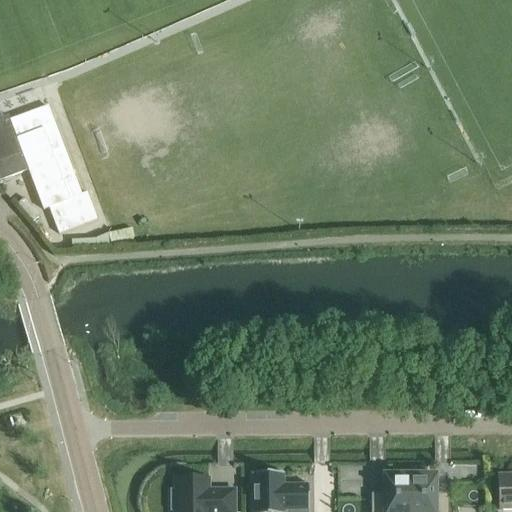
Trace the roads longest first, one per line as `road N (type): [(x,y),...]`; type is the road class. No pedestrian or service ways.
road 1 (residential): [(74,431),(511,426)]
road 2 (unclassified): [(74,431),(31,279),(0,237)]
